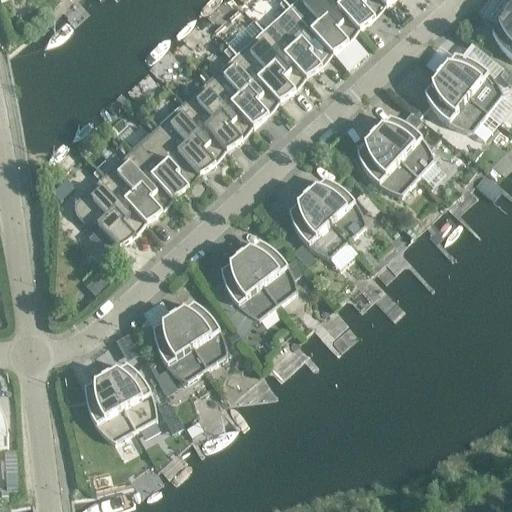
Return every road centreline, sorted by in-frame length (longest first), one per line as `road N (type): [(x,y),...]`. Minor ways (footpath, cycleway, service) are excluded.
road 1 (residential): [(461,0),(127,306),(55,351),(29,353)]
road 2 (residential): [(29,353),(0,155)]
road 3 (residential): [(49,511),(29,353)]
